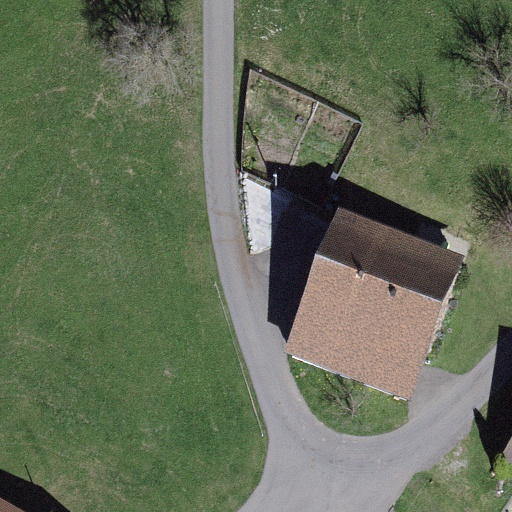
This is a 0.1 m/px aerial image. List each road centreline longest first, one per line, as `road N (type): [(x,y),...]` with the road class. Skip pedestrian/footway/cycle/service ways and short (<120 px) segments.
road 1 (unclassified): [(220,0),(222,175),(267,373),(316,500)]
road 2 (unclassified): [(316,500),(430,436),(511,362)]
